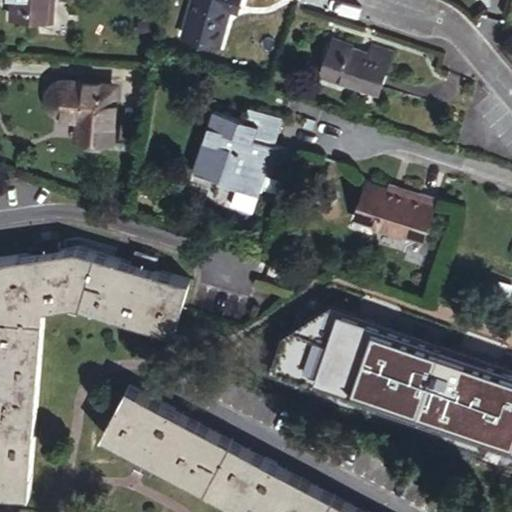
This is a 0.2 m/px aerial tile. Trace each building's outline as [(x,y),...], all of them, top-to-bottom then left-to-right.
[(10,0),(9,13),(50,16),(50,0),(10,0)] [(231,4),(232,0),(183,0),(173,28),(210,41),(222,2),(231,4)] [(371,91),(385,51),(363,43),(360,51),(324,39),(313,72),(371,91)] [(106,133),(110,80),(63,78),(60,78),(57,79),(55,80),(51,85),(50,88),(50,91),(51,96),(52,99),(56,103),(59,105),(80,106),(79,131),(106,133)] [(215,182),(255,195),(262,174),(268,176),(276,147),(269,145),(278,119),(246,108),(242,121),(212,112),(193,170),(216,177),(215,182)] [(360,220),(425,244),(438,207),(422,201),(420,207),(371,188),(360,220)] [(0,493),(26,496),(45,315),(105,313),(175,333),(191,280),(160,271),(114,258),(46,259),(0,260),(0,493)] [(511,358),(336,299),(289,329),(278,364),(511,450),(511,358)] [(358,511),(127,389),(101,438),(141,459),(241,511),(358,511)]
